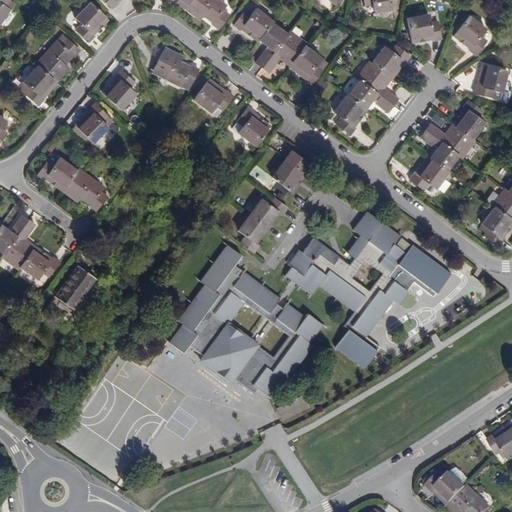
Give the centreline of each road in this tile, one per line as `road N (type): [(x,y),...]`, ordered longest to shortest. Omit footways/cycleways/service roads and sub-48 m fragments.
road 1 (residential): [(0,173),(25,159),(135,33),(165,25),(363,176)]
road 2 (residential): [(363,176),(486,264),(511,268)]
road 3 (residential): [(511,396),(378,484)]
road 4 (unknown): [(349,165),(274,265)]
